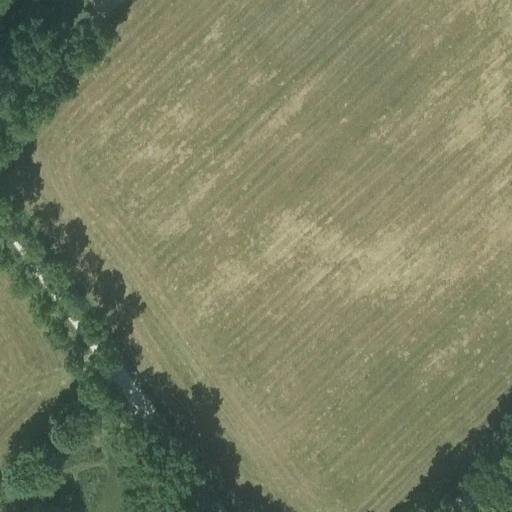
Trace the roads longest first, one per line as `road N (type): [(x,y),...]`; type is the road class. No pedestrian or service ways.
road 1 (track): [(0,213),(214,511)]
road 2 (track): [(0,109),(114,0)]
